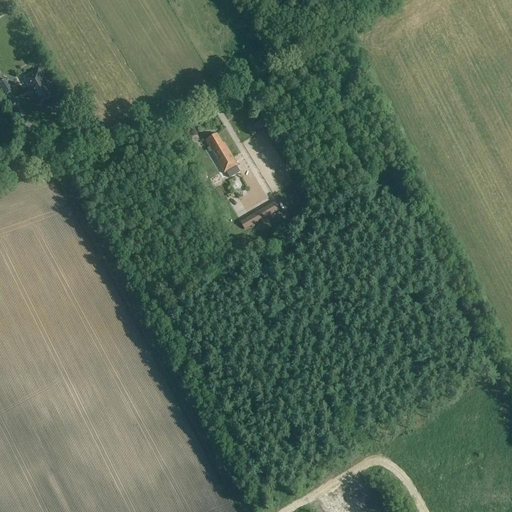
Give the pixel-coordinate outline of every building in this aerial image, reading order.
[(24,79),(39,104),(53,96),(39,71),(24,79)] [(5,80),(0,82),(0,85),(6,95),(12,91),(5,80)] [(247,128),(252,136),(257,133),(252,125),(247,128)] [(205,142),(224,174),(238,166),(224,143),(222,143),(217,135),(205,142)] [(239,191),(231,195),(242,216),(250,212),(239,191)] [(240,223),(242,226),(244,230),(279,211),(274,203),(240,223)]
